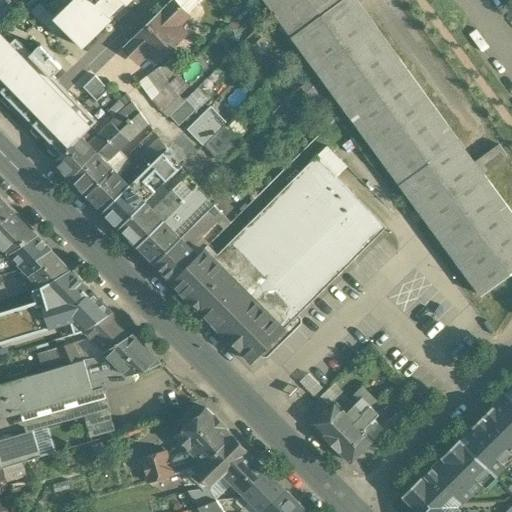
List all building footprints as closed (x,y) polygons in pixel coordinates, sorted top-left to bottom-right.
[(5,0),(0,5),(0,26),(20,7),(12,0),(5,0)] [(63,0),(62,2),(65,5),(54,15),(51,12),(50,14),(68,33),(83,48),(132,0),(63,0)] [(172,0),(139,33),(139,32),(124,47),(138,62),(146,53),(156,63),(186,33),(179,25),(188,16),(187,15),(198,3),(198,0),(172,0)] [(264,0),(293,39),(345,0),(264,0)] [(356,0),(345,0),(293,39),(398,182),(402,180),(403,181),(459,140),(356,0)] [(92,125),(11,43),(6,48),(0,41),(0,74),(70,147),(92,125)] [(171,60),(139,82),(152,100),(181,71),(171,60)] [(168,85),(152,100),(163,114),(179,98),(168,85)] [(126,93),(108,111),(113,116),(131,99),(126,93)] [(187,100),(170,116),(179,126),(196,111),(187,100)] [(133,103),(113,122),(121,130),(127,124),(130,122),(134,118),(140,112),(133,103)] [(181,129),(197,146),(223,120),(207,104),(181,129)] [(145,118),(140,112),(134,118),(139,122),(145,118)] [(113,122),(89,144),(98,152),(98,153),(112,139),(121,131),(121,130),(113,122)] [(137,128),(130,122),(127,124),(134,131),(137,128)] [(134,131),(127,124),(121,131),(130,140),(136,134),(134,131)] [(223,127),(203,147),(217,161),(237,141),(223,127)] [(130,140),(121,131),(112,139),(122,149),(130,140)] [(82,137),(55,163),(70,179),(98,152),(89,144),(82,137)] [(112,139),(98,153),(108,162),(122,149),(112,139)] [(161,139),(147,152),(146,151),(142,155),(151,165),(168,148),(161,139)] [(499,144),(475,162),(459,140),(403,181),(402,180),(398,182),(416,206),(407,212),(415,223),(424,217),(482,296),(511,273),(511,212),(483,173),(507,156),(499,144)] [(168,148),(151,165),(161,174),(176,159),(168,148)] [(98,152),(70,179),(87,196),(114,169),(108,162),(98,153),(98,152)] [(142,155),(121,176),(130,185),(151,165),(142,155)] [(316,157),(218,255),(208,245),(204,249),(205,249),(244,289),(284,329),(386,228),(316,157)] [(161,174),(151,165),(130,185),(146,202),(147,203),(166,183),(159,176),(161,174)] [(114,169),(87,196),(103,212),(130,185),(121,176),(114,169)] [(187,177),(174,190),(185,200),(198,186),(187,177)] [(273,179),(233,218),(239,224),(279,186),(273,179)] [(130,185),(103,212),(119,229),(146,202),(130,185)] [(198,186),(185,200),(195,210),(208,198),(198,186)] [(174,190),(154,210),(165,221),(185,200),(174,190)] [(0,197),(0,216),(10,208),(0,197)] [(175,231),(181,237),(195,224),(214,204),(208,198),(195,210),(175,231)] [(185,200),(165,221),(175,231),(195,210),(185,200)] [(146,202),(119,229),(138,247),(165,221),(154,210),(147,203),(146,202)] [(214,204),(195,224),(204,233),(223,215),(214,204)] [(38,236),(10,208),(0,216),(0,242),(5,248),(10,253),(37,236),(38,236)] [(165,221),(138,247),(155,265),(182,238),(181,237),(175,231),(165,221)] [(195,224),(181,237),(182,238),(191,247),(204,233),(195,224)] [(37,236),(10,253),(24,267),(31,274),(42,266),(37,259),(51,250),(38,236),(37,236)] [(182,238),(155,265),(172,282),(198,255),(191,247),(182,238)] [(212,322),(244,289),(205,249),(204,249),(198,255),(172,282),(212,322)] [(51,250),(37,259),(42,266),(31,274),(41,287),(71,270),(51,250)] [(24,267),(10,253),(0,259),(0,262),(8,272),(19,269),(24,267)] [(15,295),(41,287),(31,274),(24,267),(19,269),(27,280),(11,286),(15,295)] [(11,286),(27,280),(19,269),(8,272),(11,286)] [(92,292),(71,270),(41,287),(63,310),(92,292)] [(8,272),(0,274),(0,299),(15,295),(11,286),(8,272)] [(244,289),(212,322),(251,362),(284,329),(244,289)] [(92,292),(63,310),(72,318),(84,331),(113,313),(92,292)] [(15,295),(0,299),(0,304),(8,327),(24,321),(19,306),(15,295)] [(28,320),(31,319),(29,313),(33,312),(34,310),(46,306),(49,314),(52,313),(48,300),(19,306),(25,321),(28,320)] [(34,310),(33,312),(29,313),(31,319),(49,314),(46,306),(34,310)] [(72,318),(63,310),(52,313),(55,323),(72,318)] [(55,323),(52,313),(49,314),(31,319),(28,320),(31,332),(56,325),(55,323)] [(113,313),(84,331),(105,352),(106,354),(135,336),(113,313)] [(135,336),(106,354),(127,375),(128,375),(144,370),(161,362),(161,363),(161,362),(135,336)] [(64,367),(82,361),(74,343),(56,348),(56,349),(64,367)] [(0,384),(64,367),(56,349),(37,354),(38,359),(0,370),(0,384)] [(105,352),(100,357),(84,360),(84,361),(93,390),(104,387),(130,380),(128,375),(127,375),(106,354),(105,352)] [(80,394),(93,390),(84,361),(82,361),(64,367),(0,384),(0,416),(22,410),(32,407),(35,419),(83,406),(80,394)] [(379,379),(368,368),(354,381),(365,393),(379,379)] [(365,393),(346,411),(356,421),(371,406),(389,389),(379,379),(365,393)] [(83,406),(35,419),(32,407),(22,410),(28,433),(85,416),(91,437),(115,430),(104,387),(93,390),(80,394),(83,406)] [(511,400),(499,412),(494,406),(483,416),(511,445),(511,398),(506,393),(505,393),(511,400)] [(337,401),(313,425),(332,444),(356,421),(346,411),(337,401)] [(371,406),(356,421),(364,429),(379,414),(371,406)] [(206,408),(177,436),(177,437),(181,440),(168,454),(167,450),(141,458),(148,482),(177,474),(193,467),(208,459),(233,435),(206,408)] [(407,421),(398,412),(382,428),(391,437),(407,421)] [(511,445),(483,416),(473,426),(478,432),(466,444),(460,438),(460,439),(497,477),(498,476),(497,475),(507,466),(502,461),(511,451),(511,445)] [(332,444),(350,463),(373,439),(364,429),(356,421),(332,444)] [(33,432),(0,441),(0,461),(2,468),(3,468),(41,457),(38,449),(33,432)] [(249,451),(233,435),(208,459),(193,467),(212,486),(224,475),(249,451)] [(442,457),(422,477),(406,492),(407,494),(417,503),(415,505),(414,505),(413,506),(419,511),(426,511),(433,506),(450,489),(464,502),(483,484),(480,481),(490,471),(496,478),(497,477),(460,439),(442,457)] [(50,445),(38,449),(41,457),(52,453),(50,445)] [(267,470),(249,451),(224,475),(243,494),(267,470)] [(284,488),(267,470),(243,494),(260,511),(284,488)] [(209,488),(189,491),(199,507),(217,500),(209,488)] [(302,511),(306,509),(284,488),(260,511),(302,511)] [(8,498),(0,500),(0,511),(12,509),(8,498)] [(224,511),(217,500),(199,507),(202,511),(224,511)]
